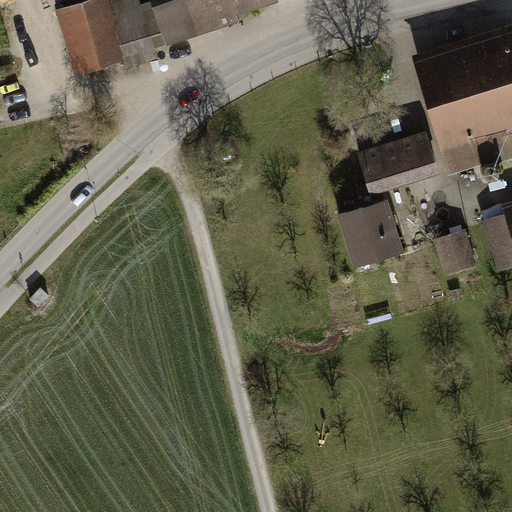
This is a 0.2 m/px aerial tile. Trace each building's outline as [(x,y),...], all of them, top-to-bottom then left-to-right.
[(108,0),(77,0),(54,7),(73,73),(126,57),(108,0)] [(152,0),(167,42),(239,18),(237,10),(266,0),(152,0)] [(511,20),(413,50),(451,172),(511,153),(511,20)] [(360,148),(373,190),(381,188),(439,170),(427,128),(360,148)] [(387,193),(338,209),(355,263),(404,247),(392,208),(387,193)] [(511,197),(501,201),(504,211),(483,218),(499,269),(511,265),(511,197)] [(435,236),(445,272),(477,263),(467,227),(435,236)]
